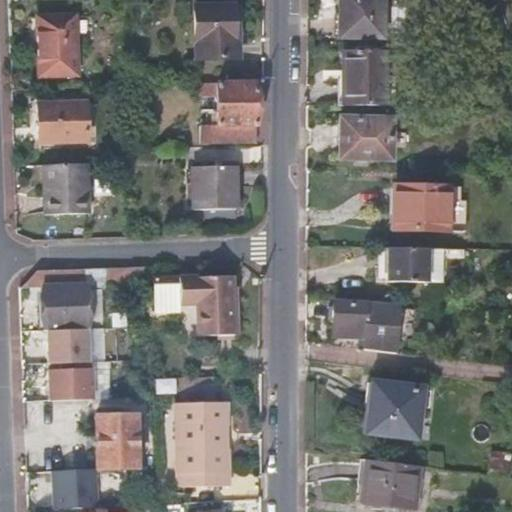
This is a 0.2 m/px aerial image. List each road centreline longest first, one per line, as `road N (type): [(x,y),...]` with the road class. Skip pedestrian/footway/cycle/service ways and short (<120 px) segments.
road 1 (residential): [(0,253),(282,249)]
road 2 (tertiary): [(283,511),(282,249)]
road 3 (tertiary): [(282,249),(284,0)]
